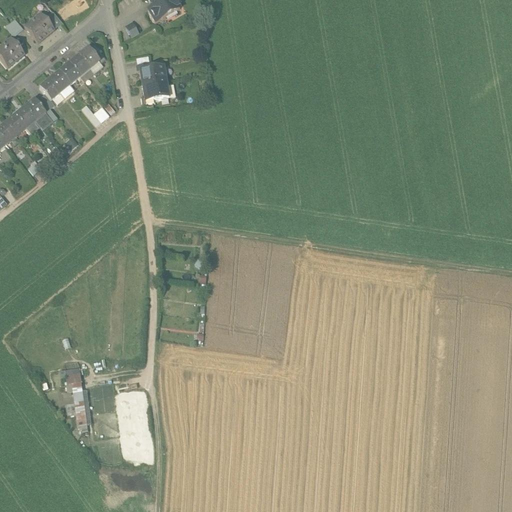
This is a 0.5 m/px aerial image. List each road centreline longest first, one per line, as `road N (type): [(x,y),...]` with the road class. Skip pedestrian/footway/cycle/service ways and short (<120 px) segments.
road 1 (track): [(158,511),(150,246),(127,112)]
road 2 (track): [(511,272),(147,222)]
road 3 (track): [(0,216),(127,112)]
road 4 (residential): [(5,94),(108,10)]
